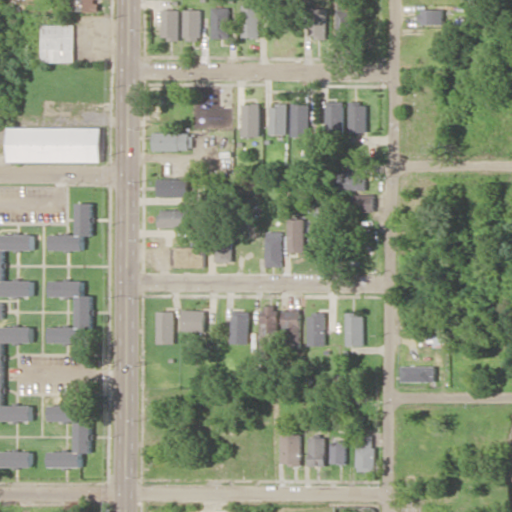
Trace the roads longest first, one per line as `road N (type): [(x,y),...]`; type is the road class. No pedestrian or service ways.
road 1 (residential): [(389,511),(396,0)]
road 2 (secondary): [(125,511),(128,0)]
road 3 (residential): [(390,492),(0,491)]
road 4 (residential): [(394,69),(128,68)]
road 5 (residential): [(389,284),(129,279)]
road 6 (residential): [(127,173),(0,172)]
road 7 (residential): [(511,397),(389,396)]
road 8 (residential): [(511,163),(392,162)]
